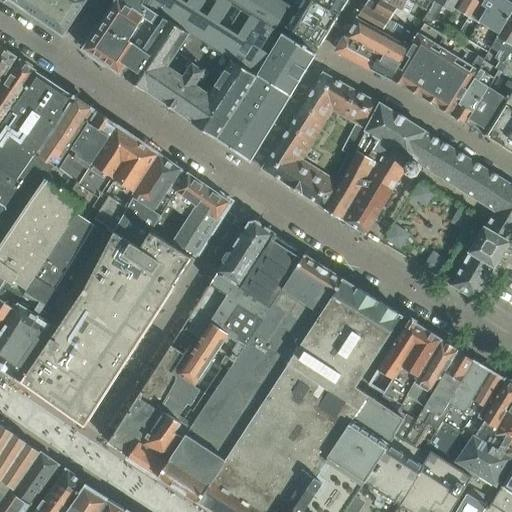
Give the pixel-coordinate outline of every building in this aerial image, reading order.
[(10,0),(64,36),(87,1),(87,0),(10,0)] [(128,64),(132,67),(165,18),(149,7),(153,0),(115,0),(83,49),(120,74),(128,64)] [(153,0),(149,7),(165,18),(166,19),(178,0),(153,0)] [(200,0),(178,0),(166,19),(183,29),(200,0)] [(224,0),(200,0),(183,29),(200,40),(224,0)] [(247,0),(224,0),(200,40),(217,50),(247,0)] [(271,0),(247,0),(217,50),(234,61),(271,0)] [(289,8),(275,0),(271,0),(234,61),(258,76),(284,35),(282,34),(275,30),(288,9),(289,8)] [(313,0),(303,0),(298,10),(296,9),(296,11),(330,31),(330,30),(338,16),(338,17),(339,16),(313,0)] [(348,0),(313,0),(339,16),(340,15),(339,15),(340,15),(339,14),(342,9),(343,10),(343,9),(348,0),(348,1),(348,0),(349,0),(348,0)] [(409,14),(384,0),(368,0),(365,6),(391,20),(394,14),(403,22),(409,26),(414,16),(409,14)] [(407,2),(407,0),(384,0),(409,14),(414,6),(407,2)] [(458,0),(436,0),(433,5),(428,15),(435,19),(442,7),(452,12),(452,11),(458,0)] [(471,23),(485,0),(458,0),(452,11),(468,19),(459,33),(469,39),(473,31),(476,26),(471,23)] [(511,13),(511,2),(507,0),(485,0),(471,23),(476,26),(473,31),(494,43),(511,13)] [(415,34),(391,20),(365,6),(357,18),(408,46),(415,34)] [(330,31),(296,11),(295,12),(296,13),(288,26),(287,25),(285,28),(288,30),(288,29),(289,29),(285,36),(297,43),(301,37),(315,45),(317,47),(319,49),(321,47),(320,46),(321,46),(320,46),(328,32),(329,32),(330,31)] [(494,57),(505,63),(511,51),(511,13),(494,43),(490,50),(496,53),(494,57)] [(217,139),(258,76),(234,61),(217,50),(200,40),(183,29),(166,19),(165,18),(132,67),(125,76),(124,77),(126,79),(127,79),(148,93),(147,93),(156,99),(157,98),(192,122),(191,123),(200,129),(200,128),(214,138),(215,138),(214,138),(216,140),(217,139)] [(408,46),(357,18),(345,37),(396,66),(408,46)] [(484,60),(489,52),(469,40),(464,47),(425,24),(411,47),(391,79),(405,87),(440,108),(452,115),(473,80),(484,60)] [(311,51),(297,43),(285,36),(284,35),(258,76),(217,139),(217,140),(250,162),(290,96),(315,55),(311,52),(311,51)] [(301,37),(297,43),(311,51),(315,45),(301,37)] [(396,66),(345,37),(339,48),(340,53),(374,71),(389,78),(396,66)] [(0,83),(17,58),(15,57),(4,50),(1,48),(2,48),(1,47),(0,48),(0,83)] [(485,136),(507,100),(511,92),(511,68),(507,66),(504,72),(484,60),(452,115),(485,136)] [(0,122),(36,71),(22,61),(0,92),(0,122)] [(0,246),(45,180),(45,179),(54,167),(47,162),(36,155),(74,97),(36,71),(0,122),(0,246)] [(366,131),(380,104),(323,73),(263,169),(327,210),(340,183),(337,180),(304,160),(334,112),(366,131)] [(511,93),(486,136),(511,152),(511,93)] [(47,162),(48,161),(56,167),(72,145),(94,110),(74,97),(36,155),(47,162)] [(472,299),(476,299),(511,237),(511,184),(380,104),(366,131),(356,151),(358,152),(352,163),(344,158),(336,174),(339,176),(337,180),(340,183),(327,210),(366,235),(406,170),(412,175),(419,174),(422,170),(422,166),(495,210),(451,287),(472,299)] [(118,126),(96,112),(59,169),(78,182),(118,126)] [(135,138),(118,126),(78,182),(70,193),(75,197),(83,186),(86,188),(99,169),(110,177),(135,138)] [(113,231),(133,198),(131,197),(158,153),(135,138),(110,177),(91,206),(99,211),(94,219),(113,231)] [(188,174),(160,155),(133,198),(113,231),(140,247),(150,231),(188,174)] [(225,200),(188,174),(150,231),(167,242),(169,239),(196,255),(227,207),(225,200)] [(81,203),(45,179),(45,180),(0,246),(0,286),(7,276),(26,289),(75,213),(81,203)] [(85,286),(111,236),(75,213),(26,289),(23,294),(0,329),(0,366),(21,381),(85,286)] [(276,235),(257,221),(250,223),(218,273),(241,288),(276,235)] [(140,247),(113,231),(111,236),(85,286),(22,381),(86,427),(174,290),(172,289),(192,258),(150,231),(140,247)] [(271,308),(306,256),(298,251),(298,250),(276,235),(241,288),(271,308)] [(357,386),(402,316),(306,256),(271,308),(230,370),(160,476),(217,511),(291,511),(359,410),(360,409),(369,394),(357,386)] [(271,308),(241,288),(218,273),(211,284),(229,296),(196,345),(230,370),(271,308)] [(0,286),(0,329),(23,294),(26,289),(7,276),(0,286)] [(229,296),(211,284),(109,443),(130,457),(131,457),(178,381),(177,377),(179,372),(196,345),(229,296)] [(406,318),(399,329),(400,329),(403,331),(369,385),(396,401),(394,404),(401,408),(398,412),(400,413),(441,340),(435,336),(427,331),(424,329),(416,324),(410,320),(410,321),(407,319),(406,318)] [(459,351),(441,340),(400,413),(406,417),(395,435),(405,441),(459,351)] [(230,370),(196,345),(179,372),(177,377),(178,381),(131,457),(160,476),(230,370)] [(405,441),(426,452),(444,422),(443,422),(453,405),(450,403),(474,361),(459,351),(405,441)] [(490,371),(474,361),(450,403),(453,405),(443,422),(444,422),(426,452),(430,454),(440,460),(457,430),(461,433),(470,420),(462,415),(490,371)] [(495,399),(506,380),(490,371),(462,415),(470,420),(474,422),(491,396),(495,399)] [(511,383),(506,380),(495,399),(491,396),(474,422),(470,420),(461,433),(457,430),(440,460),(470,476),(477,481),(479,478),(497,487),(511,461),(511,383)] [(345,511),(358,493),(395,435),(406,417),(399,413),(398,413),(398,412),(385,404),(369,394),(360,409),(359,411),(359,410),(291,511),(345,511)] [(0,511),(41,452),(1,424),(0,425),(0,511)] [(358,493),(345,511),(396,511),(409,492),(430,454),(426,452),(405,441),(395,435),(358,493)] [(26,511),(60,465),(41,452),(0,511),(26,511)] [(450,511),(470,476),(440,460),(430,454),(409,492),(396,511),(450,511)] [(511,469),(502,487),(511,493),(511,469)] [(67,511),(87,485),(87,484),(66,471),(35,511),(62,511),(63,511),(67,511)] [(129,511),(87,485),(67,511),(63,511),(62,511),(129,511)] [(491,507),(468,494),(456,511),(511,511),(511,493),(502,487),(491,507)]
